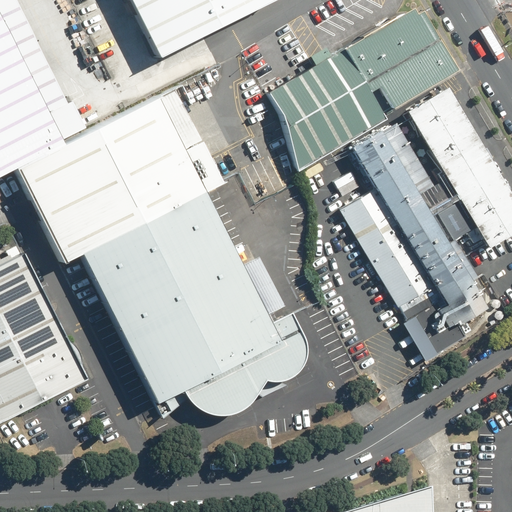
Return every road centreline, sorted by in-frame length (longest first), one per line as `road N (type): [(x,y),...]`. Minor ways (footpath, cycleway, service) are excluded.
road 1 (unclassified): [(511,357),(378,441),(308,472),(0,493)]
road 2 (unknown): [(26,0),(66,86),(90,111),(119,105),(186,69)]
road 3 (tertiary): [(450,0),(511,104)]
